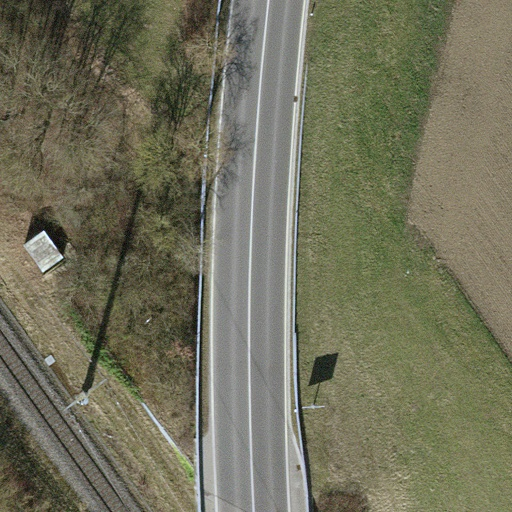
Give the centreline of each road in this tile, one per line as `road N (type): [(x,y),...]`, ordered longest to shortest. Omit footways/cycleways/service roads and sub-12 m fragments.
road 1 (secondary): [(272,0),(253,281),(256,511)]
road 2 (track): [(190,511),(0,250)]
